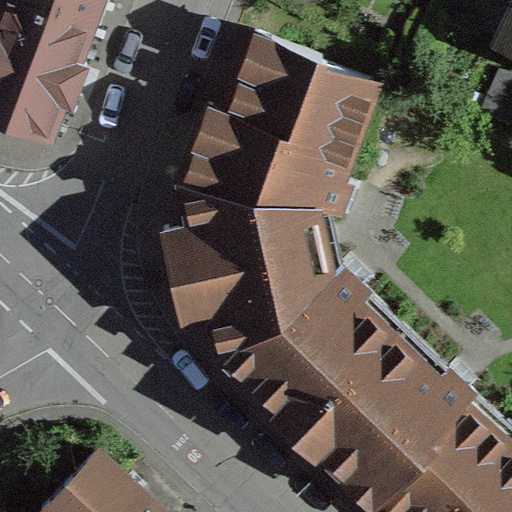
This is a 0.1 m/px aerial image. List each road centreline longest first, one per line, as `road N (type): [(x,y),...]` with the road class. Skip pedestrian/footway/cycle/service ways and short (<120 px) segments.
road 1 (residential): [(70,286),(294,511)]
road 2 (tertiary): [(70,286),(179,0)]
